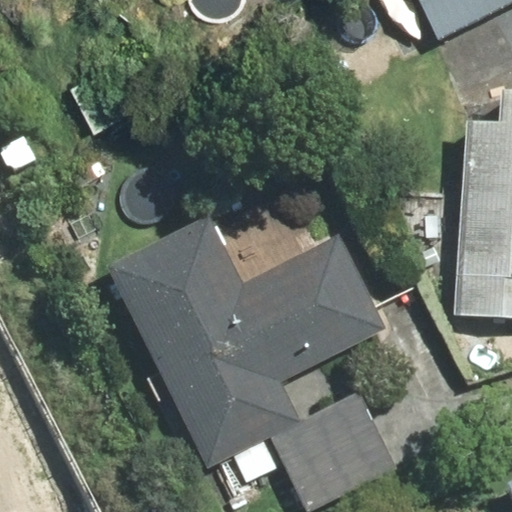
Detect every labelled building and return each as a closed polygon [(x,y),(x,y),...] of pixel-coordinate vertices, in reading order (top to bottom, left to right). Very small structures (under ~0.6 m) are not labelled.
[(511,0),(414,0),(434,42),(511,5),(511,0)] [(460,128),(452,324),(511,326),(511,103),(492,103),(491,129),(460,128)] [(46,166),(27,125),(0,138),(0,182),(2,186),(46,166)] [(194,229),(105,270),(207,474),(230,462),(242,485),(273,470),(294,511),(324,511),(406,471),(364,387),(301,419),(283,384),(382,334),(336,242),(265,278),(275,203),(198,193),(194,229)] [(511,511),(511,476),(501,482),(511,506),(511,511)]
